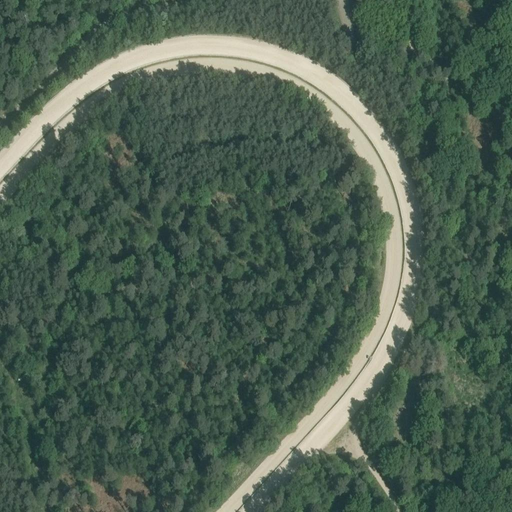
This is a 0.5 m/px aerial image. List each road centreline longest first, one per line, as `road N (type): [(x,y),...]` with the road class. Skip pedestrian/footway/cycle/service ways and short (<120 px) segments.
road 1 (unknown): [(511,300),(423,328),(395,367),(372,380),(358,446),(397,511)]
road 2 (unclassified): [(213,0),(113,20),(0,128)]
